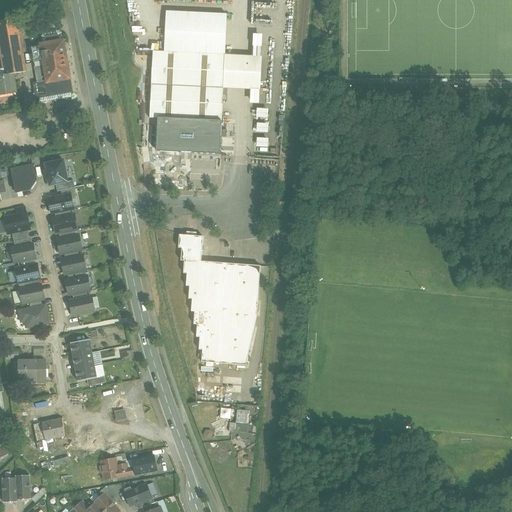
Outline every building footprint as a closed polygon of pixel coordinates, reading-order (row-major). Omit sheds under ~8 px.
[(167,14),(165,52),(225,55),(227,17),(167,14)] [(18,18),(0,21),(0,44),(4,69),(5,75),(14,74),(27,72),(27,71),(26,71),(18,18)] [(59,31),(44,33),(42,36),(43,44),(40,44),(40,46),(31,47),(34,63),(43,61),(44,66),(35,67),(38,83),(34,83),(36,99),(39,99),(39,102),(41,103),(44,103),(46,104),(47,102),(54,101),(56,102),(57,102),(58,100),(65,99),(67,100),(69,98),(72,98),(73,96),(72,93),(74,93),(65,40),(64,40),(62,33),(59,31)] [(165,52),(153,52),(150,118),(158,119),(157,151),(221,155),(221,138),(227,138),(227,130),(222,130),(223,89),(225,55),(165,52)] [(262,57),(225,55),(223,89),(261,90),(262,57)] [(4,69),(0,69),(0,92),(16,90),(17,93),(14,74),(5,75),(4,69)] [(261,109),(260,118),(272,118),(272,109),(261,109)] [(260,132),(272,133),(272,124),(261,123),(260,132)] [(12,161),(5,162),(8,176),(14,175),(13,170),(12,161)] [(5,162),(0,163),(0,170),(2,179),(8,178),(8,176),(5,162)] [(49,164),(52,185),(68,182),(65,162),(49,164)] [(13,170),(14,175),(17,192),(31,189),(37,181),(34,166),(13,170)] [(75,187),(58,191),(59,197),(71,194),(72,198),(77,197),(75,187)] [(59,197),(50,199),(53,213),(56,213),(71,209),(74,209),(72,198),(71,194),(59,197)] [(71,209),(56,213),(57,219),(73,215),(71,209)] [(27,214),(6,218),(9,234),(13,233),(28,230),(30,229),(27,214)] [(57,219),(54,219),(57,234),(60,233),(75,230),(78,229),(75,215),(57,219)] [(28,230),(13,233),(14,242),(30,238),(28,230)] [(75,230),(60,233),(61,239),(77,236),(75,230)] [(261,266),(202,262),(204,237),(197,236),(197,233),(188,232),(187,236),(180,235),(179,248),(183,248),(182,261),(185,261),(184,273),(188,274),(187,286),(191,286),(190,299),(193,299),(192,312),(196,312),(195,324),(198,325),(197,337),(201,337),(200,350),(204,350),(203,362),(247,366),(257,316),(261,266)] [(61,239),(58,240),(61,254),(65,253),(79,251),(82,250),(79,235),(77,236),(61,239)] [(30,238),(14,242),(16,247),(31,244),(30,238)] [(16,247),(12,248),(15,263),(19,262),(34,259),(36,258),(33,244),(31,244),(16,247)] [(79,251),(65,253),(66,259),(80,256),(79,251)] [(66,259),(62,260),(65,275),(68,274),(84,271),(87,270),(84,256),(66,259)] [(34,259),(19,262),(20,268),(36,265),(34,259)] [(20,268),(16,269),(19,283),(24,282),(38,279),(41,279),(38,264),(36,265),(20,268)] [(84,271),(68,274),(69,280),(85,277),(84,271)] [(69,280),(67,281),(70,295),(91,291),(88,276),(85,277),(69,280)] [(38,279),(24,282),(26,288),(39,285),(38,279)] [(26,288),(21,289),(24,304),(30,302),(42,300),(45,299),(42,285),(39,285),(26,288)] [(70,302),(73,316),(94,312),(91,297),(70,302)] [(42,300),(30,302),(31,308),(43,306),(42,300)] [(31,308),(20,311),(22,322),(25,321),(26,322),(27,328),(50,323),(46,305),(43,306),(31,308)] [(90,340),(71,343),(74,356),(93,353),(90,340)] [(47,351),(35,351),(35,361),(47,361),(47,351)] [(132,351),(121,353),(123,360),(133,359),(132,351)] [(93,353),(74,356),(76,369),(95,365),(93,353)] [(35,361),(19,361),(19,382),(37,382),(37,383),(47,383),(47,361),(35,361)] [(95,365),(76,369),(78,382),(89,380),(98,378),(95,365)] [(98,378),(89,380),(90,386),(101,384),(100,378),(98,378)] [(233,408),(217,407),(215,433),(231,435),(233,408)] [(125,409),(116,411),(118,421),(127,419),(125,409)] [(238,432),(249,433),(249,410),(238,410),(238,432)] [(62,419),(34,425),(38,442),(66,436),(62,419)] [(0,436),(0,460),(11,454),(0,436)] [(154,455),(133,460),(135,467),(136,475),(137,475),(146,473),(147,476),(152,475),(151,472),(158,471),(154,455)] [(117,458),(102,461),(103,466),(101,467),(102,473),(104,473),(106,481),(124,477),(123,469),(130,468),(128,461),(118,463),(117,458)] [(44,470),(62,468),(61,461),(43,463),(44,470)] [(130,468),(123,469),(124,477),(136,475),(135,467),(130,468)] [(30,475),(16,476),(17,478),(18,500),(31,499),(30,475)] [(17,478),(3,479),(4,503),(18,502),(18,500),(17,478)] [(131,487),(125,490),(126,493),(131,506),(146,500),(152,498),(152,497),(147,485),(132,491),(131,487)] [(112,493),(107,488),(102,492),(107,497),(111,493),(112,493)] [(107,497),(102,492),(99,495),(101,498),(95,503),(96,504),(103,511),(119,511),(120,511),(114,505),(107,497)] [(119,501),(111,493),(107,497),(114,505),(119,501)] [(152,498),(146,500),(148,506),(155,503),(153,497),(152,497),(152,498)] [(83,502),(75,509),(78,511),(87,511),(90,509),(83,502)] [(148,506),(143,508),(144,511),(149,511),(161,508),(159,502),(155,503),(148,506)]
